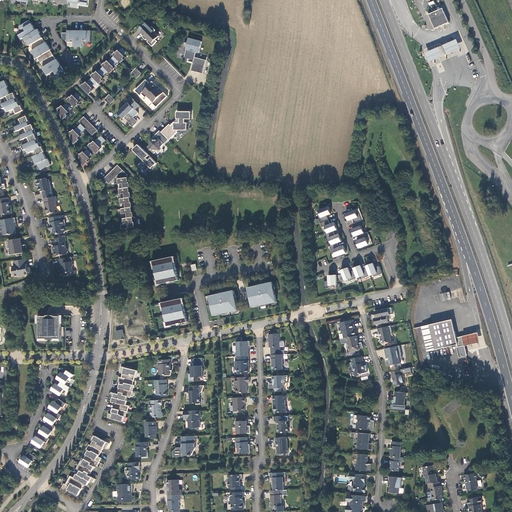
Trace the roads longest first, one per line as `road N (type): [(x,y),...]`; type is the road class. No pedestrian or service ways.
road 1 (trunk): [(370,0),(458,229)]
road 2 (residential): [(359,301),(383,390),(378,506),(392,511)]
road 3 (trunk): [(454,179),(385,0)]
road 4 (residential): [(259,324),(257,511)]
road 5 (residential): [(0,141),(21,186),(42,274),(0,293)]
road 6 (trunk): [(511,353),(454,179)]
road 7 (residential): [(100,13),(177,92),(125,141)]
road 8 (trunk): [(458,229),(511,400)]
road 9 (residential): [(186,339),(176,407),(153,471),(153,511)]
road 10 (residential): [(359,301),(401,291),(390,246),(315,275)]
road 11 (residential): [(74,507),(86,503),(121,433),(99,422),(110,380)]
road 12 (residential): [(0,60),(24,69),(78,185)]
road 13 (residential): [(208,334),(197,280),(267,264)]
